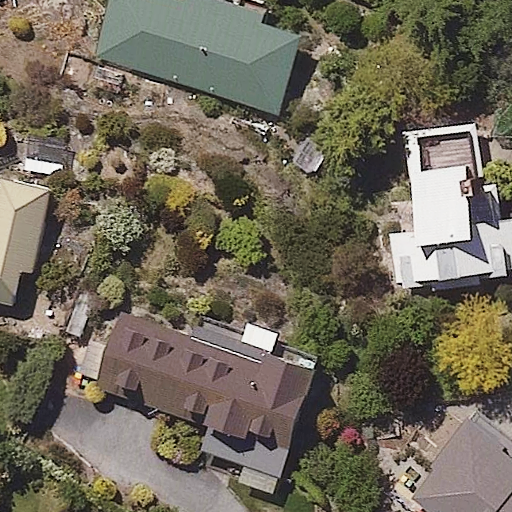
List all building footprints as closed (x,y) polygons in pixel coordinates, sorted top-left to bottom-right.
[(218,0),(110,0),(93,51),(285,116),(314,32),(218,0)] [(375,202),(387,290),(511,273),(511,218),(505,219),(502,190),(511,188),(511,143),(508,116),(406,129),(415,197),(375,202)] [(0,285),(19,292),(52,185),(0,169),(0,285)] [(240,480),(280,494),(322,375),(127,307),(98,392),(208,430),(202,449),(246,465),(240,480)] [(511,511),(511,441),(470,407),(413,478),(454,511),(511,511)]
